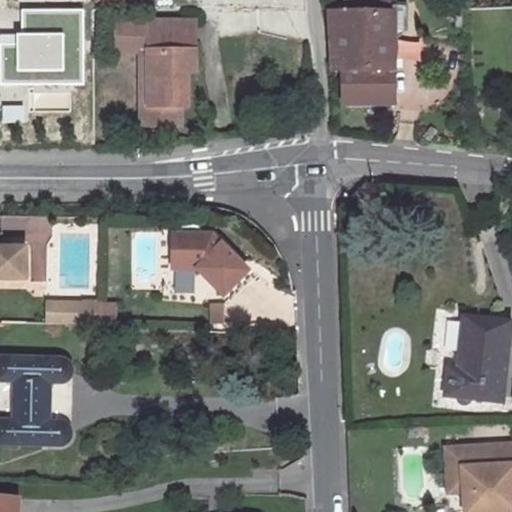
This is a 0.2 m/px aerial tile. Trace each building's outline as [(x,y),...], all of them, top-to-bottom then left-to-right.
[(343,0),(343,12),(366,12),(365,2),(365,0),(343,0)] [(366,12),(392,13),(392,6),(392,3),(365,2),(366,12)] [(329,12),(333,73),(342,72),(343,104),(394,104),(394,70),(392,69),(392,42),(394,41),(394,30),(404,30),(404,6),(392,6),(392,13),(366,12),(343,12),(329,12)] [(0,85),(85,84),(84,7),(20,8),(21,34),(0,34),(0,85)] [(114,53),(139,53),(140,106),(142,106),(149,106),(148,22),(114,22),(114,53)] [(148,22),(149,106),(142,106),(142,126),(179,126),(178,72),(194,72),(194,22),(148,22)] [(197,265),(222,292),(246,269),(212,233),(173,231),(172,264),(197,265)] [(0,277),(25,278),(25,248),(0,247),(0,277)] [(51,323),(79,324),(99,325),(100,302),(61,302),(51,311),(51,323)] [(511,327),(511,322),(465,318),(460,369),(450,368),(446,395),(459,397),(460,401),(463,402),(466,403),(469,402),(471,401),(473,398),(504,402),(511,327)] [(0,382),(19,383),(18,421),(0,420),(0,444),(63,446),(67,445),(70,443),(73,440),(74,436),(72,429),(68,424),(63,422),(52,422),(52,383),(66,383),(72,379),(75,374),(75,370),(74,366),(72,363),(68,360),(65,359),(0,357),(0,382)] [(306,426),(280,421),(276,438),(306,444),(306,426)] [(511,511),(511,444),(449,449),(450,469),(465,468),(466,491),(467,511),(511,511)] [(465,468),(450,469),(451,492),(466,491),(465,468)] [(0,511),(19,511),(20,500),(0,498),(0,511)]
